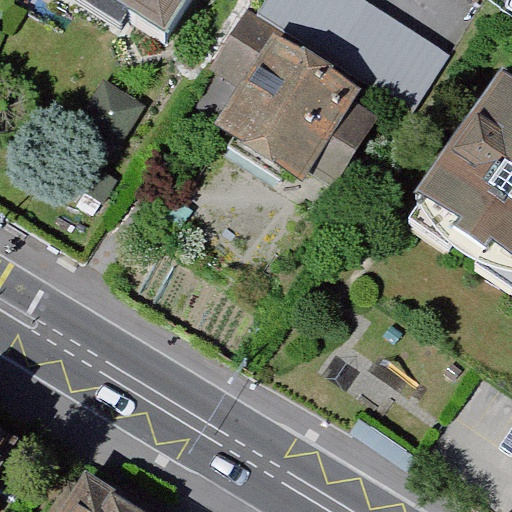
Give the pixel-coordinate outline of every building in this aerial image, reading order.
[(196,0),(86,0),(165,49),(196,0)] [(371,0),(268,0),(263,8),(420,106),(456,51),(371,0)] [(391,110),(289,39),(232,121),(333,192),(391,110)] [(511,72),(426,199),(511,256),(511,72)] [(143,107),(105,87),(79,126),(116,153),(143,107)] [(117,184),(91,168),(77,192),(102,207),(117,184)] [(0,478),(23,440),(0,426),(0,478)] [(146,511),(85,477),(65,511),(146,511)]
